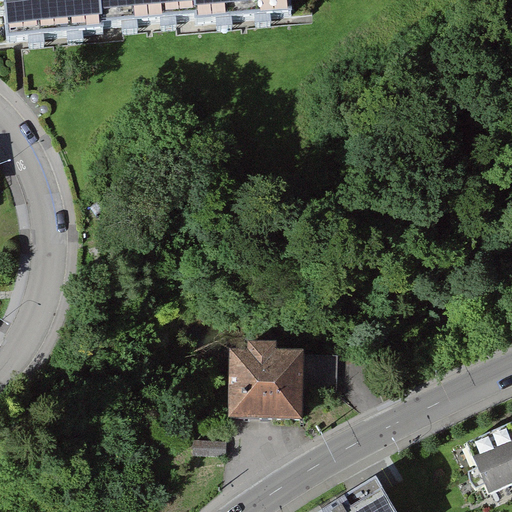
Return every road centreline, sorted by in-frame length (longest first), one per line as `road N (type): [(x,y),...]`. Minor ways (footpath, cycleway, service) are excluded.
road 1 (tertiary): [(511,370),(305,472),(248,511)]
road 2 (residential): [(0,375),(39,309),(49,250),(40,193),(0,121)]
